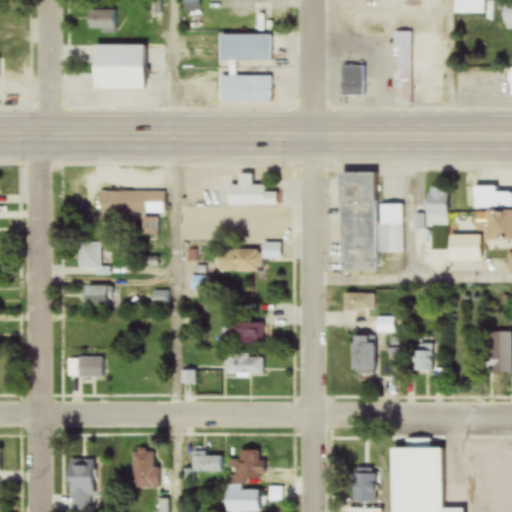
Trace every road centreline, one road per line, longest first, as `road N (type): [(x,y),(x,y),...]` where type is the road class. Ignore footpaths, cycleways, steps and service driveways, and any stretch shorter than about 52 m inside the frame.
road 1 (residential): [(511,418),(0,413)]
road 2 (residential): [(41,511),(43,0)]
road 3 (primary): [(511,138),(0,137)]
road 4 (residential): [(311,511),(312,0)]
